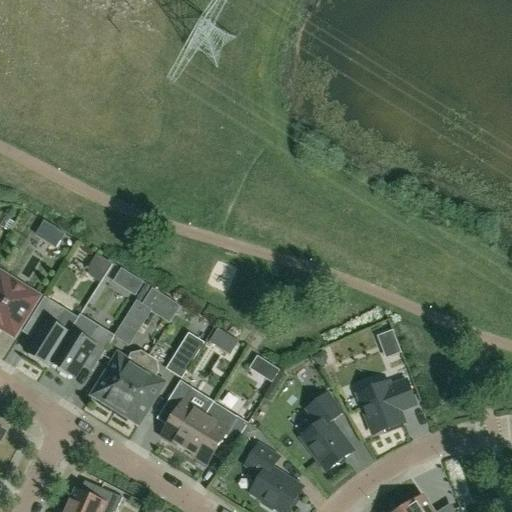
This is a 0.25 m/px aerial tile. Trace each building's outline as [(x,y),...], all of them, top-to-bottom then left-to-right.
[(61,241),(65,234),(45,222),(40,229),(61,241)] [(0,326),(14,335),(37,298),(10,281),(5,289),(0,285),(0,326)] [(139,331),(151,312),(141,306),(152,289),(153,288),(148,285),(147,287),(137,303),(125,322),(139,331)] [(141,306),(151,312),(162,294),(153,288),(152,289),(141,306)] [(68,334),(57,327),(66,311),(45,298),(32,318),(43,324),(25,352),(28,353),(29,358),(36,362),(41,361),(49,366),(71,331),(70,331),(68,334)] [(129,346),(139,331),(125,322),(115,337),(97,325),(91,334),(88,331),(83,339),(71,331),(49,366),(50,367),(52,363),(59,368),(61,373),(68,377),(72,376),(75,378),(93,350),(103,357),(116,337),(129,346)] [(392,331),(385,334),(393,357),(401,353),(392,331)] [(182,378),(203,344),(189,336),(168,370),(182,378)] [(327,359),(323,352),(313,359),(319,370),(326,366),(327,359)] [(115,411),(149,358),(142,353),(132,355),(129,361),(118,354),(93,394),(103,400),(101,402),(115,411)] [(140,424),(166,384),(155,377),(158,372),(156,362),(149,358),(115,411),(129,420),(131,418),(140,424)] [(272,383),(280,371),(274,368),(267,380),(272,383)] [(386,384),(383,380),(369,386),(369,390),(358,395),(374,436),(404,424),(399,411),(401,407),(406,409),(416,405),(407,381),(390,388),(389,383),(386,384)] [(186,449),(207,416),(214,403),(181,382),(167,404),(178,411),(161,437),(177,447),(178,445),(186,449)] [(338,467),(343,466),(346,462),(345,458),(353,452),(331,423),(342,414),(327,395),(307,410),(316,422),(315,428),(301,438),(327,472),(335,466),(338,467)] [(207,416),(186,449),(193,454),(192,456),(207,466),(224,439),(235,446),(242,435),(248,425),(237,417),(214,403),(207,416)] [(248,425),(242,435),(248,439),(255,437),(258,431),(248,425)] [(281,511),(288,511),(302,489),(273,471),(280,458),(259,445),(245,467),(258,475),(259,481),(251,493),(263,501),(263,505),(272,510),(276,509),(281,511)] [(116,511),(123,499),(96,487),(91,498),(76,491),(67,511),(116,511)] [(450,511),(432,511),(423,498),(415,503),(414,500),(401,508),(403,511),(454,511),(454,510),(450,511)]
